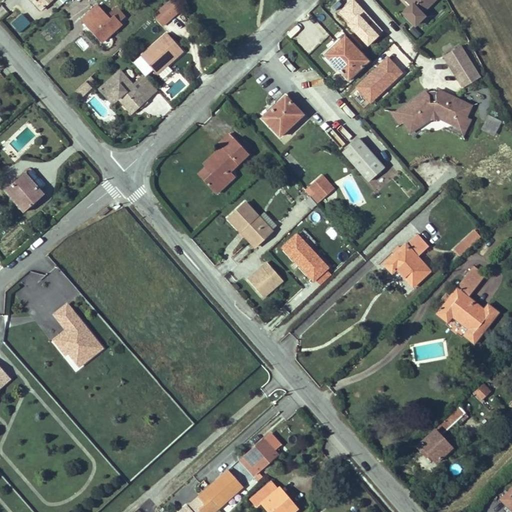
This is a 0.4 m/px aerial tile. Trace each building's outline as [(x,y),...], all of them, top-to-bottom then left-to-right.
[(51,0),(31,0),(40,10),(51,0)] [(182,11),(173,0),(160,12),(169,23),(182,11)] [(433,0),(405,0),(411,5),(404,13),(415,24),(424,16),(421,13),(433,0)] [(118,22),(124,15),(117,8),(107,17),(96,6),(80,20),(97,37),(100,35),(104,39),(120,25),(118,22)] [(160,12),(155,17),(164,27),(169,23),(160,12)] [(22,13),(10,23),(19,33),(31,23),(22,13)] [(164,34),(139,57),(151,72),(161,63),(165,66),(180,53),(164,34)] [(348,80),(369,61),(345,36),(337,43),(339,46),(334,50),(333,48),(325,55),(348,80)] [(480,77),(461,46),(444,57),(462,87),(463,87),(480,77)] [(161,63),(151,72),(155,75),(165,66),(161,63)] [(158,90),(143,74),(134,82),(120,68),(97,89),(112,105),(118,100),(131,115),(158,90)] [(91,78),(74,93),(80,99),(90,89),(88,87),(94,81),(91,78)] [(404,112),(417,132),(439,118),(445,117),(459,127),(473,106),(450,91),(447,95),(445,94),(438,94),(436,96),(434,92),(404,112)] [(302,115),(285,97),(263,118),(279,135),(302,115)] [(480,110),(473,106),(459,127),(466,131),(473,120),(480,110)] [(487,115),(482,130),(496,135),(501,120),(487,115)] [(439,118),(417,132),(420,137),(436,126),(447,125),(457,131),(459,127),(445,117),(439,118)] [(473,120),(466,131),(468,138),(478,124),(473,120)] [(229,171),(247,154),(230,135),(219,144),(221,147),(203,164),(206,168),(211,174),(203,181),(215,194),(227,182),(222,177),(229,171)] [(384,168),(358,139),(343,152),(368,181),(384,168)] [(471,160),(482,150),(476,143),(465,153),(471,160)] [(488,189),(511,168),(511,146),(476,175),(488,189)] [(203,181),(211,174),(206,168),(198,175),(203,181)] [(227,182),(234,176),(229,171),(222,177),(227,182)] [(8,193),(26,176),(24,174),(6,191),(8,193)] [(322,175),(316,181),(327,194),(334,188),(322,175)] [(25,212),(43,195),(26,176),(8,193),(25,212)] [(327,194),(316,181),(309,187),(320,200),(327,194)] [(317,205),(310,197),(305,201),(312,209),(317,205)] [(277,225),(264,212),(258,218),(244,203),(228,218),(248,239),(251,236),(258,243),(277,225)] [(470,248),(480,238),(475,231),(464,241),(470,248)] [(330,268),(297,233),(280,248),(311,281),(316,279),(321,285),(331,274),(327,270),(330,268)] [(414,287),(430,272),(417,257),(429,246),(418,235),(406,246),(405,245),(400,249),(394,255),(384,264),(392,273),(396,269),(414,287)] [(258,243),(251,236),(248,239),(254,246),(258,243)] [(460,257),(470,248),(464,241),(454,250),(460,257)] [(394,255),(400,249),(397,246),(391,252),(394,255)] [(275,271),(266,262),(260,266),(269,277),(275,271)] [(263,297),(282,279),(275,271),(269,277),(260,266),(246,279),(263,297)] [(484,310),(467,297),(485,275),(484,275),(474,266),(450,297),(446,302),(436,314),(448,323),(452,317),(468,329),(464,335),(474,343),(479,336),(478,335),(490,320),(491,321),(498,313),(488,304),(484,310)] [(104,348),(67,302),(52,314),(64,330),(51,341),(64,357),(68,354),(79,368),(104,348)] [(0,388),(11,380),(0,367),(0,388)] [(481,398),(490,390),(484,384),(474,394),(483,403),(484,401),(481,398)] [(452,448),(441,436),(456,421),(459,424),(467,417),(459,408),(417,446),(424,453),(427,452),(436,462),(452,448)] [(254,475),(277,455),(263,440),(241,460),(254,475)] [(227,471),(180,511),(226,511),(227,511),(222,506),(242,488),(227,471)] [(285,500),(270,483),(251,499),(257,507),(262,504),(269,511),(294,511),(297,510),(287,498),(285,500)] [(511,511),(511,487),(503,497),(509,504),(507,507),(511,511)] [(509,504),(503,497),(500,500),(507,507),(509,504)]
